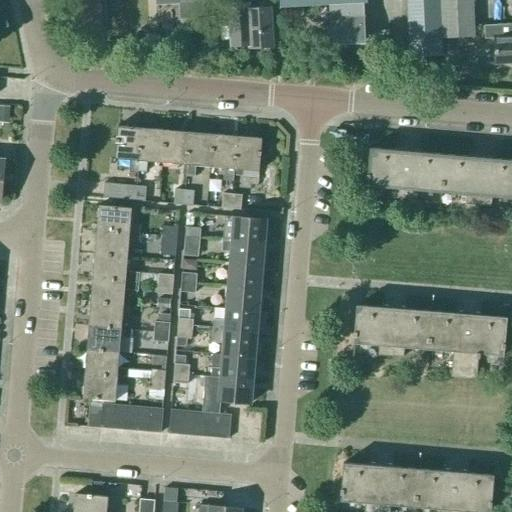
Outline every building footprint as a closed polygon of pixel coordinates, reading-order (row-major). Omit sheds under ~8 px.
[(100,0),(67,0),(70,38),(102,36),(100,0)] [(365,44),(363,3),(367,3),(366,0),(279,0),(280,8),(329,5),(331,46),(365,44)] [(441,39),(453,38),(474,37),(472,0),(406,0),(409,58),(442,56),(441,39)] [(249,7),(249,3),(227,4),(229,46),(249,46),(249,47),(273,47),(271,6),(249,7)] [(511,24),(484,26),(484,39),(494,39),(495,64),(511,63),(511,24)] [(454,55),(453,38),(441,39),(442,56),(454,55)] [(0,122),(9,123),(10,107),(0,106),(0,122)] [(138,161),(141,129),(117,126),(114,159),(138,161)] [(162,163),(165,131),(141,129),(138,161),(137,172),(147,173),(148,162),(162,163)] [(186,165),(189,133),(165,131),(162,163),(186,165)] [(210,167),(213,135),(189,133),(186,165),(185,177),(194,178),(195,166),(210,167)] [(234,176),(237,137),(213,135),(210,167),(225,169),(225,175),(234,176)] [(237,137),(234,176),(241,177),(242,170),(259,172),(261,139),(237,137)] [(441,193),(444,155),(420,153),(420,151),(394,149),(393,151),(369,149),(366,187),(391,189),(390,198),(416,201),(417,191),(441,193)] [(511,199),(511,160),(495,159),(495,158),(468,155),(468,157),(444,155),(441,193),(466,195),(465,205),(490,207),(491,197),(511,199)] [(134,201),(136,186),(104,183),(102,198),(134,201)] [(136,186),(134,201),(145,202),(146,187),(136,186)] [(183,205),(184,190),(175,190),(173,204),(183,205)] [(184,190),(183,205),(192,206),(194,191),(184,190)] [(230,209),(232,194),(223,193),(221,208),(230,209)] [(232,194),(230,209),(241,210),(243,195),(232,194)] [(96,232),(139,235),(139,225),(130,224),(131,209),(98,206),(96,232)] [(224,229),(222,242),(263,245),(265,220),(225,216),(224,229)] [(161,237),(177,238),(178,228),(162,226),(161,237)] [(184,239),(199,240),(200,228),(185,227),(184,239)] [(138,242),(139,235),(96,232),(94,256),(127,258),(128,242),(138,242)] [(175,257),(177,238),(161,237),(159,255),(175,257)] [(198,257),(199,240),(184,239),(183,256),(198,257)] [(261,268),(263,245),(222,242),(221,251),(231,252),(230,265),(261,268)] [(126,272),(127,258),(94,256),(92,280),(138,284),(139,273),(126,272)] [(183,260),(183,270),(197,271),(197,261),(183,260)] [(259,290),(261,268),(230,265),(227,288),(259,290)] [(181,284),(196,285),(197,274),(182,273),(181,284)] [(158,285),(173,286),(173,276),(159,274),(158,285)] [(138,291),(138,284),(92,280),(90,304),(123,307),(124,290),(138,291)] [(195,293),(196,285),(181,284),(180,292),(195,293)] [(172,295),(173,286),(158,285),(157,293),(172,295)] [(256,313),(259,290),(227,288),(225,311),(256,313)] [(157,299),(156,308),(169,309),(170,300),(157,299)] [(121,329),(123,307),(90,304),(88,328),(132,331),(132,329),(121,329)] [(428,350),(431,312),(407,310),(407,308),(381,306),(381,308),(356,306),(353,344),(378,346),(377,355),(402,358),(403,348),(428,350)] [(177,329),(192,331),(193,320),(189,320),(190,310),(179,309),(177,329)] [(254,336),(256,313),(225,311),(224,321),(213,320),(212,332),(254,336)] [(431,312),(428,350),(452,352),(450,378),(475,380),(477,358),(479,359),(479,354),(503,356),(506,319),(481,317),(482,315),(455,313),(455,314),(431,312)] [(153,333),(169,334),(169,323),(154,322),(153,333)] [(131,338),(132,331),(88,328),(86,352),(119,354),(120,337),(131,338)] [(191,339),(192,331),(177,329),(176,338),(176,347),(184,348),(187,344),(187,339),(191,339)] [(252,359),(254,336),(212,332),(211,342),(222,343),(221,355),(221,356),(252,359)] [(168,343),(169,334),(153,333),(153,341),(168,343)] [(118,368),(119,354),(86,352),(84,375),(127,379),(128,369),(118,368)] [(212,354),(210,377),(219,377),(219,379),(250,382),(252,359),(221,356),(221,355),(212,354)] [(173,375),(188,377),(189,365),(185,365),(186,356),(175,355),(174,364),(173,375)] [(150,380),(165,382),(166,371),(151,370),(150,380)] [(126,385),(127,379),(84,375),(82,398),(115,401),(116,385),(126,385)] [(188,385),(188,377),(173,375),(172,384),(188,385)] [(248,404),(250,382),(219,379),(217,401),(248,404)] [(164,390),(165,382),(150,380),(149,389),(148,399),(163,400),(164,390)] [(88,427),(99,428),(101,404),(90,403),(88,427)] [(99,428),(111,429),(113,405),(101,404),(99,428)] [(111,429),(124,430),(126,406),(113,405),(111,429)] [(124,430),(136,431),(138,408),(126,406),(124,430)] [(136,431),(148,432),(150,409),(138,408),(136,431)] [(163,410),(150,409),(148,432),(160,433),(163,410)] [(168,434),(180,435),(183,411),(171,410),(168,434)] [(180,435),(192,436),(195,412),(183,411),(180,435)] [(192,436),(204,437),(206,413),(195,412),(192,436)] [(204,437),(216,438),(218,414),(206,413),(204,437)] [(230,415),(218,414),(216,438),(228,439),(230,415)] [(415,507),(418,469),(394,467),(394,466),(368,464),(368,465),(343,463),(340,501),(365,503),(364,511),(389,511),(390,505),(415,507)] [(418,469),(415,507),(440,509),(439,511),(464,511),(465,511),(477,511),(490,511),(493,475),(469,473),(469,471),(442,469),(442,471),(418,469)] [(73,511),(106,511),(107,497),(103,497),(104,483),(91,482),(90,496),(75,494),(73,511)] [(226,504),(227,492),(205,491),(204,502),(226,504)] [(138,511),(153,511),(154,501),(140,500),(138,511)] [(176,511),(177,503),(163,502),(162,511),(176,511)]
